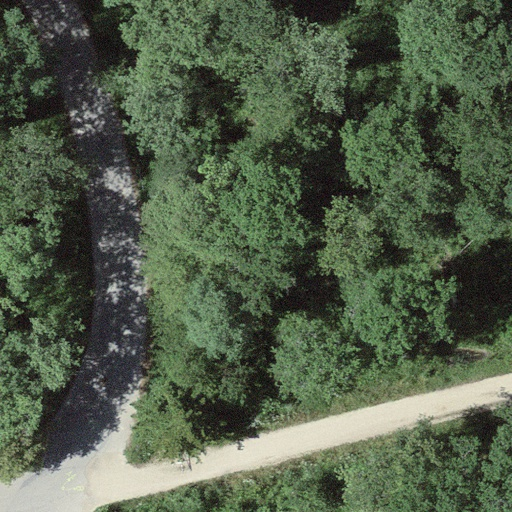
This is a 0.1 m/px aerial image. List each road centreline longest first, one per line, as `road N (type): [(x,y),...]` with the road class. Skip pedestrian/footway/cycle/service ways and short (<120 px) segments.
road 1 (unclassified): [(51,0),(91,103),(115,205),(120,324),(97,413),(59,495),(0,508)]
road 2 (track): [(511,387),(59,495),(64,511)]
